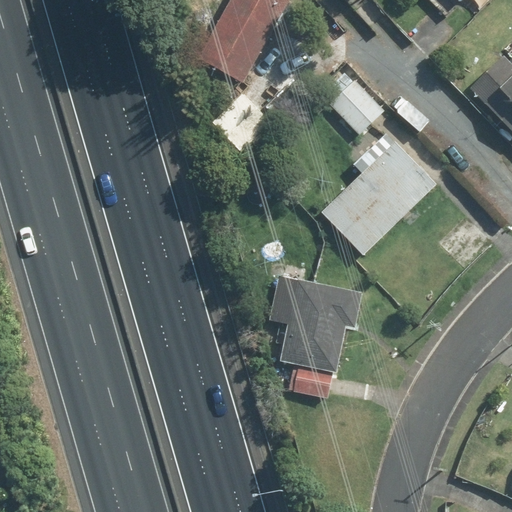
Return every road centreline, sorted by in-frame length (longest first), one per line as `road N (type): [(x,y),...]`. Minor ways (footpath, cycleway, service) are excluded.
road 1 (motorway): [(68,0),(216,511)]
road 2 (motorway): [(144,511),(0,10)]
road 3 (residential): [(511,297),(442,383),(416,440),(399,511)]
